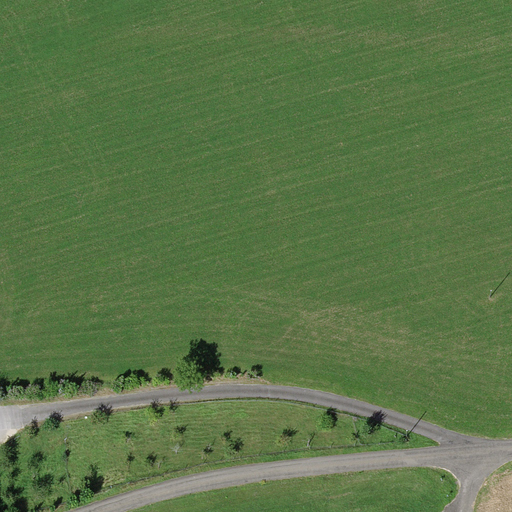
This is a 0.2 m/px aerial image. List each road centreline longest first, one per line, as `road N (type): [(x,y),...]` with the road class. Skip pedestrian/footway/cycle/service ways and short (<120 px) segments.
road 1 (track): [(0,414),(198,391),(308,397),(434,434),(462,455),(465,505),(456,511)]
road 2 (unclassified): [(511,451),(293,467),(103,511)]
